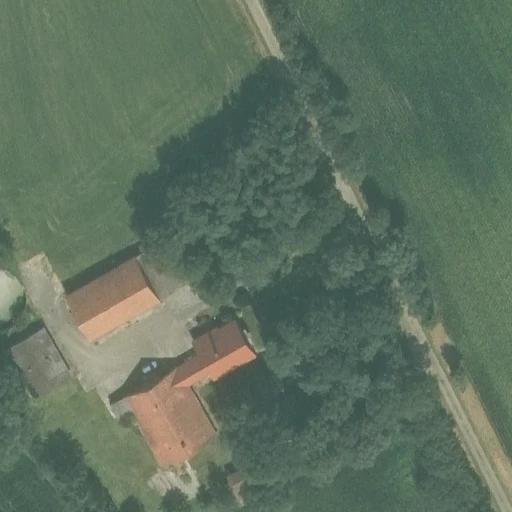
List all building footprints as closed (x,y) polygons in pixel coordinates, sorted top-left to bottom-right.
[(62,279),(89,327),(185,272),(157,224),(62,279)] [(14,299),(15,294),(14,289),(12,282),(10,278),(5,273),(0,269),(0,268),(0,318),(3,317),(7,313),(12,305),(14,299)] [(107,393),(142,460),(205,427),(180,380),(204,367),(209,377),(250,355),(227,313),(182,337),(189,349),(107,393)] [(37,331),(1,352),(23,389),(59,368),(37,331)] [(215,473),(231,502),(278,476),(262,448),(215,473)]
